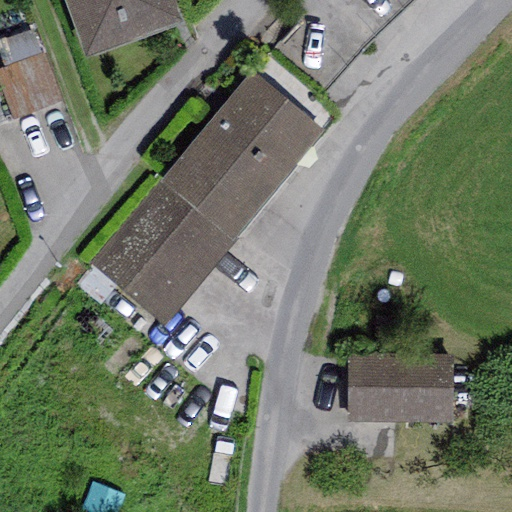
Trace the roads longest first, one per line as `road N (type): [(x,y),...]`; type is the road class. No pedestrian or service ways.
road 1 (unclassified): [(259,511),(308,263),(398,102),(497,0)]
road 2 (residential): [(264,0),(0,314)]
